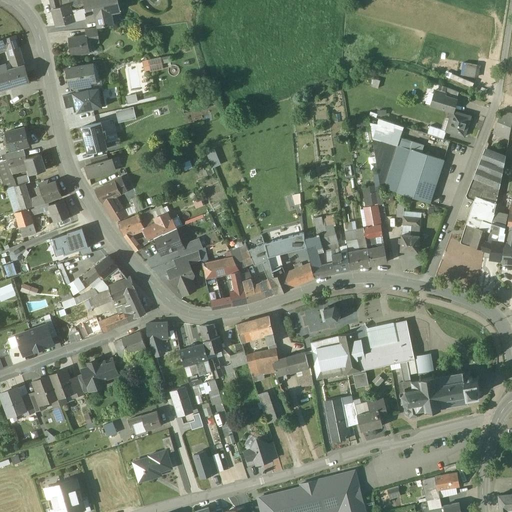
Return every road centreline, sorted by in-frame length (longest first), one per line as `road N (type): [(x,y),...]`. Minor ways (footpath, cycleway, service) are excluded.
road 1 (residential): [(172,304),(97,220),(67,166),(36,28),(13,0)]
road 2 (residential): [(498,420),(431,431),(184,503)]
road 3 (residential): [(423,286),(349,279),(221,315),(189,314),(172,304)]
road 4 (residential): [(499,105),(423,286)]
road 5 (residential): [(172,304),(0,375)]
road 6 (residential): [(511,358),(491,313),(423,286)]
